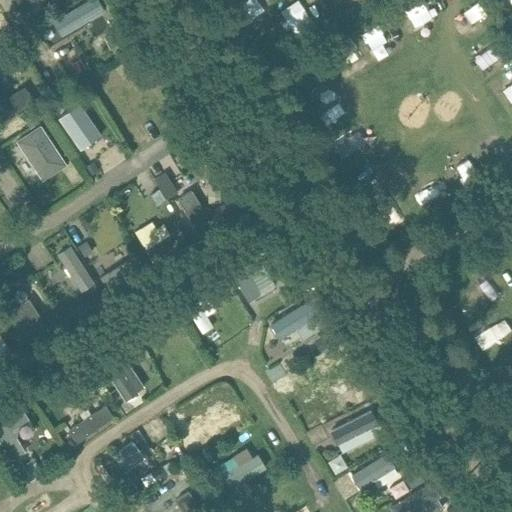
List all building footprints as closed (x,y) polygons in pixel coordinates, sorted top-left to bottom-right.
[(90,0),(52,16),(60,34),(107,14),(101,0),(90,0)] [(250,0),(240,7),(250,24),(275,8),(269,0),(250,0)] [(318,0),(300,0),(296,3),(313,30),(330,18),(318,0)] [(414,26),(437,13),(429,0),(418,0),(404,8),(414,26)] [(467,35),(491,16),(480,2),(456,22),(467,35)] [(360,37),(373,54),(396,36),(383,19),(360,37)] [(70,36),(81,52),(100,39),(89,23),(70,36)] [(497,74),(511,60),(511,50),(501,38),(480,55),(497,74)] [(511,71),(496,82),(511,103),(511,102),(511,71)] [(131,80),(106,94),(114,108),(139,94),(131,80)] [(0,101),(0,121),(32,102),(22,88),(1,102),(0,101)] [(78,105),(58,119),(80,150),(100,136),(78,105)] [(42,180),(69,166),(47,123),(19,137),(42,180)] [(352,172),(377,155),(368,141),(343,158),(352,172)] [(455,185),(475,178),(461,144),(442,152),(455,185)] [(414,178),(428,205),(442,198),(429,171),(414,178)] [(192,191),(179,199),(200,235),(246,208),(238,195),(215,209),(201,205),(192,191)] [(247,211),(236,217),(239,222),(250,216),(247,211)] [(135,231),(145,249),(171,235),(165,223),(157,228),(153,221),(135,231)] [(89,252),(82,257),(97,280),(123,264),(108,240),(89,252)] [(246,272),(253,267),(246,256),(227,267),(248,303),(260,296),(246,272)] [(48,331),(28,300),(6,313),(27,345),(48,331)] [(286,370),(340,337),(330,320),(276,352),(286,370)] [(158,336),(168,354),(178,348),(169,331),(158,336)] [(0,360),(10,354),(0,337),(0,360)] [(304,402),(346,382),(334,356),(292,376),(304,402)] [(127,399),(137,393),(114,358),(104,365),(127,399)] [(113,417),(105,405),(68,430),(77,442),(113,417)] [(29,420),(20,407),(0,418),(0,440),(12,459),(23,452),(14,438),(16,428),(29,420)] [(364,442),(382,433),(371,411),(332,431),(338,444),(360,433),(364,442)] [(238,423),(231,413),(201,431),(208,442),(238,423)] [(135,486),(125,472),(145,458),(133,442),(113,456),(102,464),(128,499),(139,491),(135,486)] [(347,499),(377,481),(382,488),(402,476),(388,451),(337,482),(347,499)] [(257,456),(216,481),(225,495),(266,470),(257,456)] [(182,471),(188,479),(196,474),(191,465),(182,471)] [(430,482),(389,507),(392,511),(415,511),(424,507),(427,511),(434,511),(441,508),(436,499),(440,497),(430,482)] [(253,504),(258,511),(288,511),(299,505),(286,483),(253,504)] [(200,511),(188,493),(175,501),(182,511),(200,511)]
